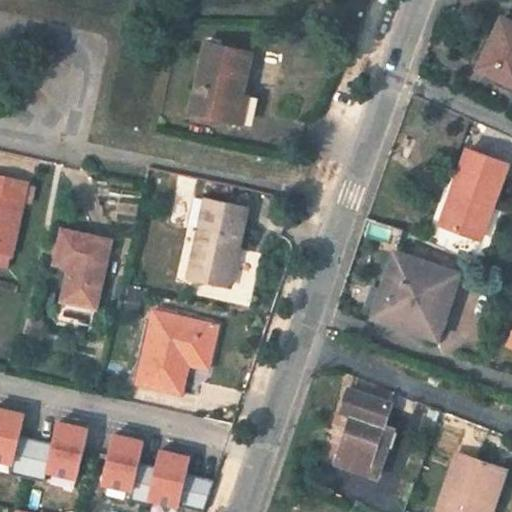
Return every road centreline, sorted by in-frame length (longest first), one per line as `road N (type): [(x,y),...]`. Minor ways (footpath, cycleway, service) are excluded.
road 1 (residential): [(269,449),(350,195),(425,0)]
road 2 (residential): [(269,449),(0,387)]
road 3 (residential): [(0,26),(85,44),(63,140)]
